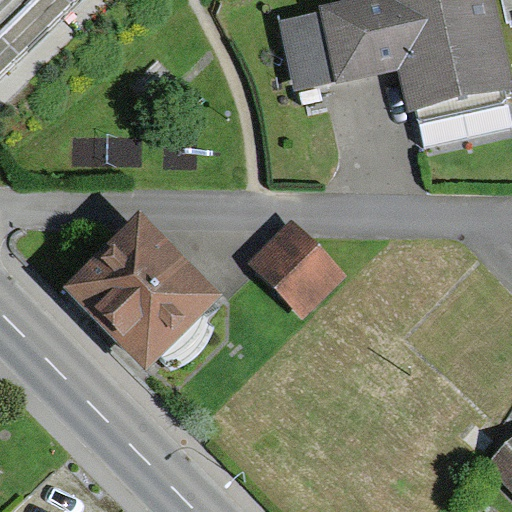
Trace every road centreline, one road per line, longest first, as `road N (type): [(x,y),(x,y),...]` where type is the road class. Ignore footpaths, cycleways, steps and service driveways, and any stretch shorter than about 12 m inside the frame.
road 1 (residential): [(0,210),(511,218)]
road 2 (secondary): [(0,312),(196,511)]
